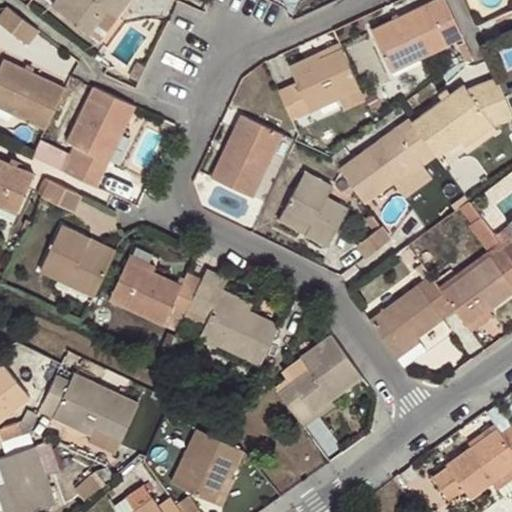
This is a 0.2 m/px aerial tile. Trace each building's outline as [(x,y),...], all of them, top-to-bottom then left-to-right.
[(55,0),(51,6),(89,35),(110,9),(118,15),(128,0),(55,0)] [(464,37),(446,0),(436,0),(372,30),(388,63),(416,51),(419,57),(464,37)] [(37,29),(8,7),(0,17),(0,23),(26,44),(37,29)] [(110,9),(89,35),(97,40),(118,15),(110,9)] [(459,45),(465,60),(474,56),(467,41),(459,45)] [(342,48),(339,42),(318,52),(321,58),(342,48)] [(297,82),(280,90),(293,118),(342,96),(360,87),(342,48),(321,58),(318,52),(289,66),(297,82)] [(416,51),(388,63),(392,70),(419,57),(416,51)] [(46,128),(64,88),(2,60),(0,63),(0,98),(15,106),(12,112),(46,128)] [(130,77),(139,81),(147,65),(138,61),(130,77)] [(511,118),(511,111),(499,79),(470,90),(465,83),(452,92),(448,87),(437,95),(442,101),(413,122),(438,156),(459,141),(490,119),(494,125),(511,118)] [(119,135),(133,104),(94,87),(69,143),(74,145),(100,157),(112,131),(119,135)] [(362,90),(360,87),(342,96),(346,102),(364,95),(362,90)] [(364,95),(365,97),(370,95),(367,87),(362,90),(364,95)] [(15,106),(0,98),(0,106),(12,112),(15,106)] [(243,114),(236,128),(241,130),(228,155),(224,153),(212,177),(252,196),(282,134),(243,114)] [(410,118),(340,167),(365,202),(394,181),(423,161),(426,165),(438,156),(413,122),(410,118)] [(490,119),(459,141),(465,146),(494,125),(490,119)] [(241,130),(236,128),(224,153),(228,155),(241,130)] [(107,161),(119,135),(112,131),(100,157),(107,161)] [(107,161),(74,145),(69,153),(69,155),(103,170),(107,161)] [(62,170),(104,190),(111,173),(103,170),(69,155),(62,170)] [(35,173),(0,158),(0,204),(19,213),(35,173)] [(435,177),(426,165),(423,161),(394,181),(407,198),(435,177)] [(305,172),(285,208),(312,222),(305,234),(329,246),(349,209),(327,197),(333,187),(305,172)] [(43,195),(50,181),(44,178),(37,192),(43,195)] [(76,212),(83,197),(50,181),(43,195),(42,197),(76,212)] [(470,200),(465,193),(450,205),(455,212),(462,207),(470,200)] [(482,216),(470,200),(462,207),(474,222),(482,216)] [(312,222),(285,208),(279,219),(305,234),(312,222)] [(382,225),(372,212),(364,216),(373,232),(382,225)] [(501,243),(482,216),(474,222),(472,224),(491,250),(501,243)] [(41,271),(96,296),(113,258),(88,246),(92,238),(63,225),(41,271)] [(357,244),(366,257),(392,238),(382,225),(373,232),(357,244)] [(113,258),(117,249),(92,238),(88,246),(113,258)] [(511,240),(503,247),(511,258),(511,240)] [(443,290),(457,309),(468,324),(491,308),(511,292),(511,258),(503,247),(501,243),(491,250),(494,254),(443,290)] [(410,244),(401,251),(415,269),(417,268),(424,263),(410,244)] [(491,250),(440,286),(443,290),(494,254),(491,250)] [(131,253),(128,260),(154,272),(157,265),(131,253)] [(190,308),(203,280),(188,272),(182,285),(154,272),(128,260),(109,299),(179,331),(187,313),(190,308)] [(424,263),(417,268),(426,279),(432,275),(424,263)] [(426,279),(371,319),(396,353),(419,337),(457,309),(443,290),(440,286),(432,275),(426,279)] [(214,286),(203,280),(190,308),(201,313),(214,286)] [(190,308),(187,313),(206,322),(219,296),(223,290),(214,286),(201,313),(190,308)] [(219,296),(250,310),(253,304),(223,290),(219,296)] [(262,363),(280,325),(250,310),(219,296),(206,322),(200,334),(220,343),(262,363)] [(468,324),(472,329),(494,313),(491,308),(468,324)] [(217,349),(220,343),(200,334),(198,340),(217,349)] [(330,398),(362,375),(332,334),(300,357),(309,369),(279,391),(300,419),(330,398)] [(419,337),(396,353),(402,362),(425,346),(419,337)] [(0,421),(30,397),(3,363),(0,365),(0,421)] [(70,379),(57,373),(39,411),(91,435),(89,440),(117,453),(140,403),(73,372),(70,379)] [(300,419),(306,426),(337,405),(330,398),(300,419)] [(0,441),(31,431),(38,414),(27,410),(20,424),(0,430),(0,441)] [(471,446),(498,427),(495,423),(467,441),(471,446)] [(511,426),(503,433),(498,427),(471,446),(447,464),(469,496),(492,480),(511,465),(511,426)] [(230,477),(243,449),(198,428),(172,482),(210,500),(222,473),(230,477)] [(50,440),(0,457),(0,467),(6,483),(16,511),(31,511),(56,503),(46,475),(61,469),(50,440)] [(499,490),(511,479),(511,465),(492,480),(499,490)] [(222,473),(210,500),(222,507),(235,479),(230,477),(222,473)] [(16,511),(6,483),(0,485),(0,503),(3,511),(16,511)] [(182,511),(178,505),(171,496),(159,504),(145,485),(127,498),(137,511),(136,511),(182,511)] [(177,493),(171,496),(178,505),(182,501),(177,493)] [(178,505),(182,511),(202,511),(192,495),(182,501),(178,505)]
